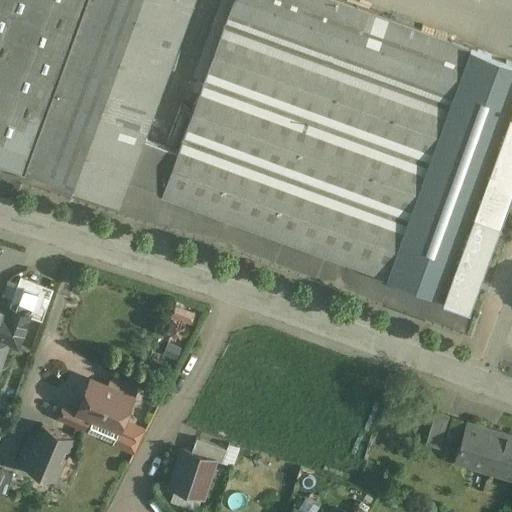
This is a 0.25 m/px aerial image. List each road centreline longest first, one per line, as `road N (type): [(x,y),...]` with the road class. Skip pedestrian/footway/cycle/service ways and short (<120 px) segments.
road 1 (residential): [(237,297),(511,395)]
road 2 (residential): [(0,219),(237,297)]
road 3 (residential): [(237,297),(139,486),(134,511)]
